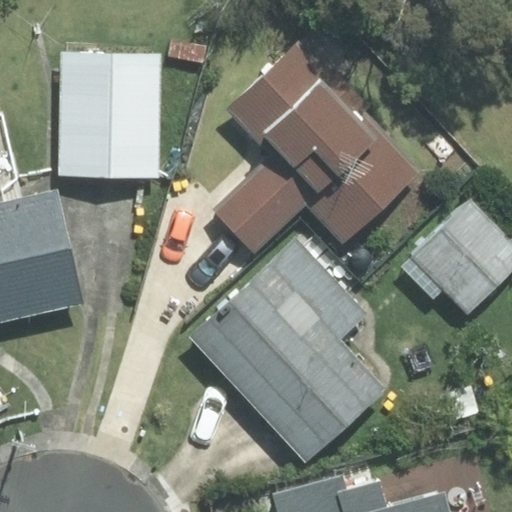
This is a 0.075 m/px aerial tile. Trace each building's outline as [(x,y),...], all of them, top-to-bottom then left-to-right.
[(214,209),(254,251),(306,201),(343,240),(413,172),(292,46),(228,107),(261,142),(266,137),(277,148),(214,209)] [(159,54),(63,52),(60,174),(157,176),(159,54)] [(0,321),(81,303),(55,193),(19,201),(0,119),(0,321)] [(443,287),(468,312),(511,268),(511,230),(475,193),(401,265),(433,297),(443,287)] [(367,314),(295,238),(190,336),(306,459),(382,388),(338,341),(367,314)] [(344,481),(277,499),(280,511),(448,511),(444,493),(384,509),(377,485),(347,494),(344,481)]
